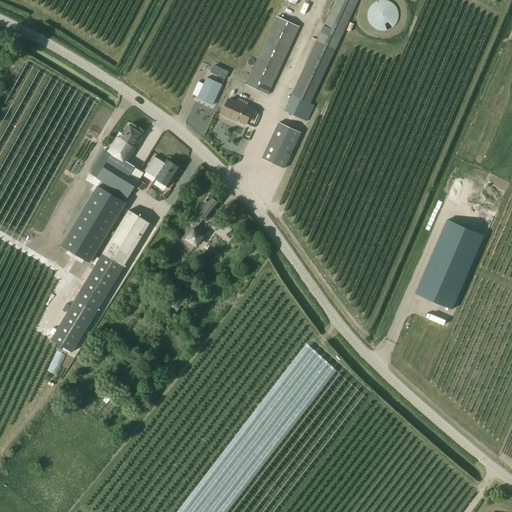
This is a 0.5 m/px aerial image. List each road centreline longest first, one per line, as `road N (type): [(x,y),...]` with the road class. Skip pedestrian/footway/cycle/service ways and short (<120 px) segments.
road 1 (unclassified): [(511,482),(359,348),(209,158),(124,91),(0,20)]
road 2 (unknown): [(319,0),(233,184)]
